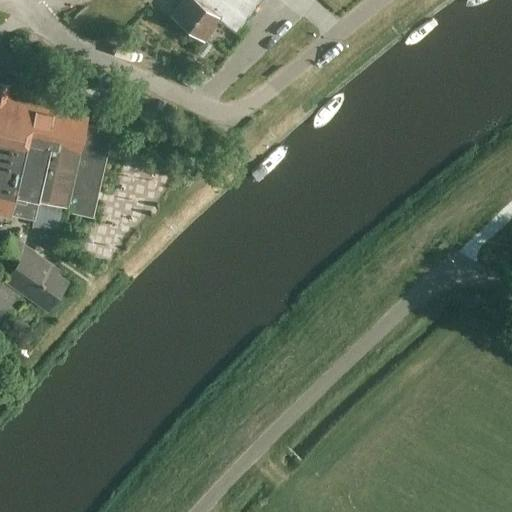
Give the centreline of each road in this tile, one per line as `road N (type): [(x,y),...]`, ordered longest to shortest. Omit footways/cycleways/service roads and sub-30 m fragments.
road 1 (residential): [(19,0),(67,43),(204,108),(233,110),(255,103),(380,0)]
road 2 (residential): [(204,511),(456,267),(511,290)]
road 3 (track): [(235,109),(246,155),(175,210),(0,411)]
